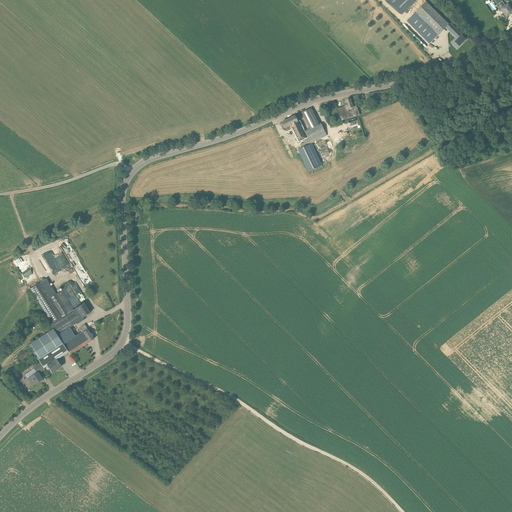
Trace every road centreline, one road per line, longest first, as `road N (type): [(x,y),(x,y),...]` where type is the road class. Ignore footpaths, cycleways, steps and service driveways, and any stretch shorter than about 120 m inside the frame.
road 1 (tertiary): [(132,172),(308,101),(457,68),(511,38)]
road 2 (track): [(122,341),(345,463),(401,511)]
road 3 (tertiary): [(0,436),(120,345),(127,328),(122,193),(132,172)]
road 4 (unclassified): [(0,194),(114,164),(132,172)]
